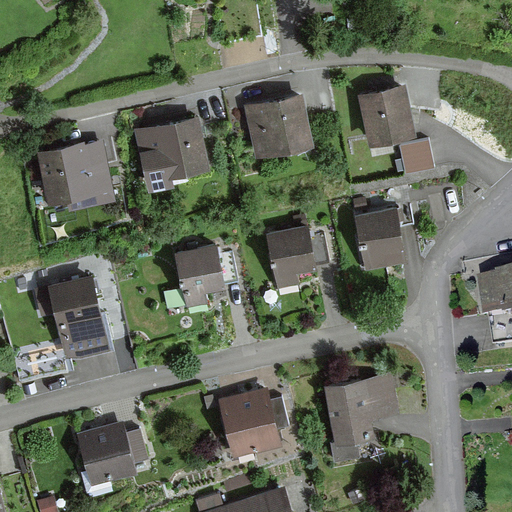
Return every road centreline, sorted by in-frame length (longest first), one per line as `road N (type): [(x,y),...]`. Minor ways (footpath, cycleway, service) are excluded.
road 1 (residential): [(434,321),(0,424)]
road 2 (residential): [(447,511),(434,321)]
road 3 (residential): [(434,321),(438,253),(499,203)]
